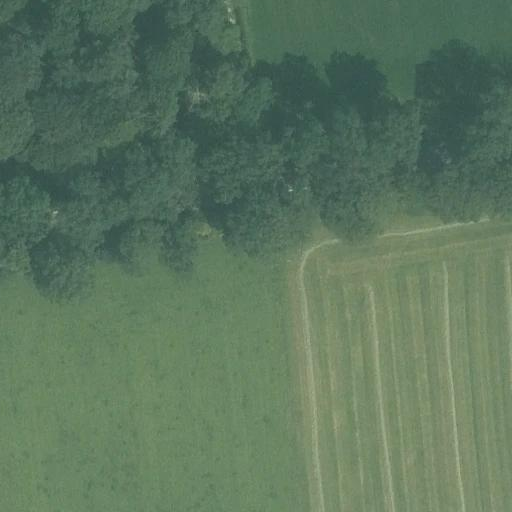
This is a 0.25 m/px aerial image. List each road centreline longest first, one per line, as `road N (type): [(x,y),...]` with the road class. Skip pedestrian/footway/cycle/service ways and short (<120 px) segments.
road 1 (secondary): [(0,225),(511,142)]
road 2 (track): [(250,184),(215,0)]
